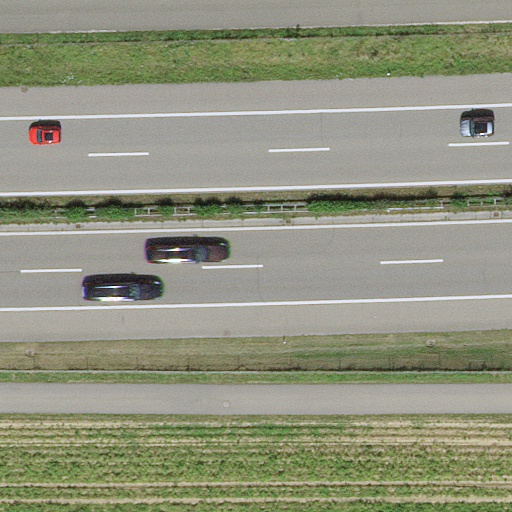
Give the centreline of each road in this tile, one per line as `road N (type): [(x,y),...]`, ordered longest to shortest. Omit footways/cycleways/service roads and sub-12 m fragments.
road 1 (motorway): [(0,271),(511,257)]
road 2 (motorway): [(511,140),(0,154)]
road 3 (unclassified): [(511,404),(0,405)]
road 4 (unclassified): [(479,0),(0,10)]
